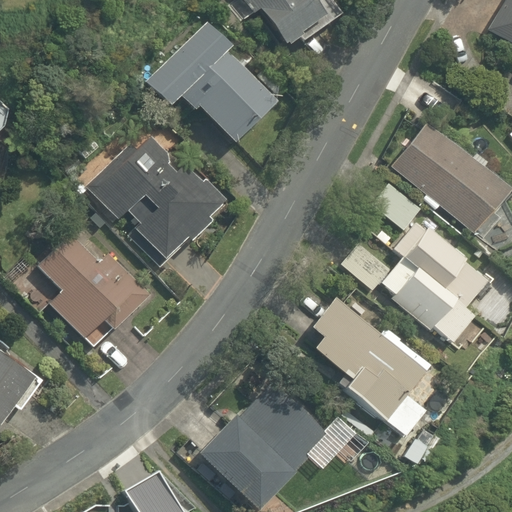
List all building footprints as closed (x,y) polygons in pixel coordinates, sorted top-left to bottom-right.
[(232,0),(244,19),(252,15),(271,48),(320,20),(308,0),(232,0)] [(511,0),(498,0),(477,36),(511,57),(511,0)] [(225,49),(198,23),(138,86),(163,110),(173,100),(224,149),(269,102),(219,55),(225,49)] [(0,131),(11,122),(0,109),(0,131)] [(386,172),(421,196),(418,201),(430,210),(434,205),(471,232),(500,191),(476,175),(480,169),(463,156),(459,162),(414,131),(386,172)] [(163,161),(137,135),(83,190),(113,220),(122,210),(135,223),(125,234),(156,265),(180,241),(183,245),(206,223),(201,218),(214,204),(179,168),(169,178),(158,166),(163,161)] [(430,331),(445,344),(468,316),(463,311),(485,284),(409,220),(417,211),(385,184),(366,207),(390,227),(376,244),(390,256),(381,267),(354,244),(336,266),(371,295),(378,285),(392,297),(387,303),(426,336),(430,331)] [(88,238),(84,242),(72,229),(30,269),(53,294),(37,309),(74,348),(97,327),(104,335),(144,298),(88,238)] [(332,378),(325,386),(399,443),(422,413),(403,398),(426,369),(377,330),(371,338),(325,302),(300,334),(313,344),(304,355),(332,378)] [(0,422),(8,412),(13,417),(41,382),(0,349),(0,422)] [(231,414),(188,461),(243,511),(253,511),(321,440),(266,389),(237,420),(231,414)]
